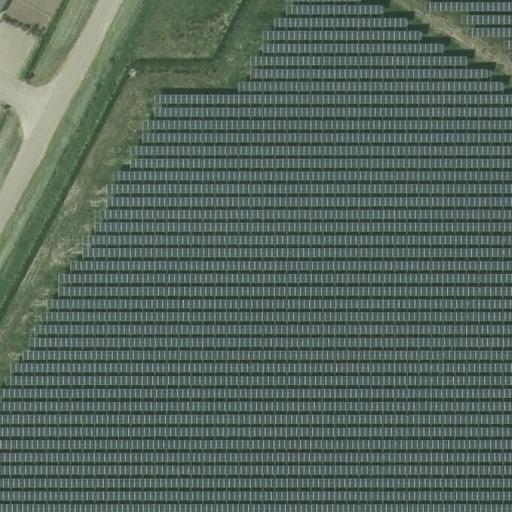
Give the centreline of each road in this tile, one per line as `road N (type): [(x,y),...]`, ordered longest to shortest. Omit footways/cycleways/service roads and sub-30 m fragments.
road 1 (track): [(265,0),(222,81),(132,81),(0,336)]
road 2 (unclassified): [(0,216),(113,0)]
road 3 (track): [(511,65),(402,0)]
